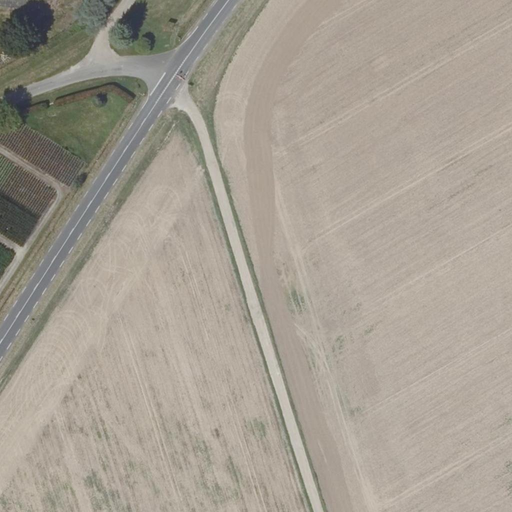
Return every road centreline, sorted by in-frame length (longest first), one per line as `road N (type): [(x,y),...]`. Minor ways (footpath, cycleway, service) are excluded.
road 1 (unclassified): [(171,81),(187,95),(197,122),(319,511)]
road 2 (primary): [(171,81),(0,342)]
road 3 (tertiary): [(171,81),(143,67),(98,68),(0,109)]
